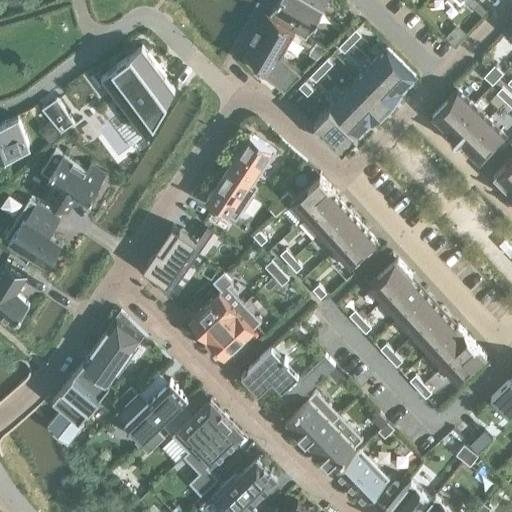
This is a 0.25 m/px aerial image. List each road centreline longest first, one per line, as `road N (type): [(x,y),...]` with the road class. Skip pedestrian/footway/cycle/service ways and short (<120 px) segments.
road 1 (residential): [(352,511),(119,277)]
road 2 (residential): [(0,107),(33,93),(140,16),(156,21),(239,102)]
road 3 (residential): [(498,338),(346,173)]
road 4 (residential): [(239,102),(119,277)]
road 5 (residential): [(119,277),(61,364),(0,418)]
road 6 (residential): [(409,109),(511,4)]
road 7 (residential): [(511,211),(409,109)]
road 8 (residential): [(346,173),(266,103),(239,102)]
